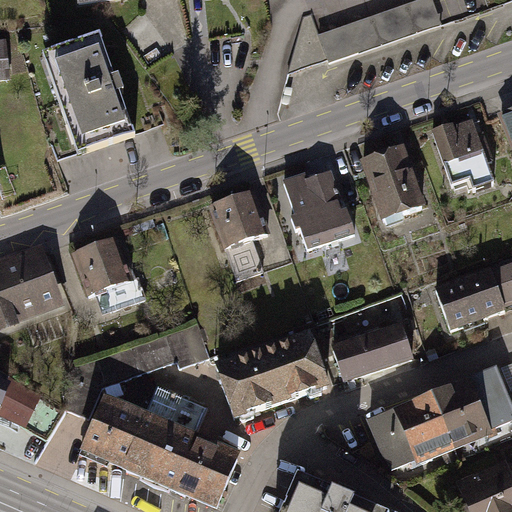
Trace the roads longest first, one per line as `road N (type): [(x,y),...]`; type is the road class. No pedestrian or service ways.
road 1 (tertiary): [(511,60),(0,241)]
road 2 (residential): [(511,345),(300,425),(262,466),(244,511)]
